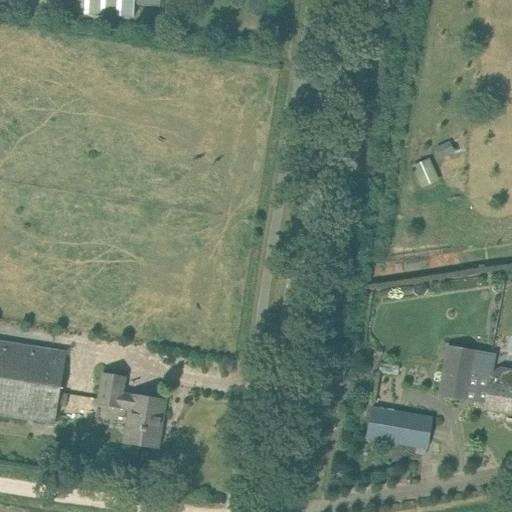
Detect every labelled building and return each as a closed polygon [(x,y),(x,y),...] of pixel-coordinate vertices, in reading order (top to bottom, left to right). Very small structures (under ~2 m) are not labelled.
[(73,0),(73,14),(134,17),(135,4),(158,7),(159,0),(73,0)] [(429,159),(412,167),(422,188),(439,180),(429,159)] [(0,341),(0,415),(54,424),(66,352),(0,341)] [(467,390),(478,392),(481,376),(486,377),(488,377),(491,355),(448,348),(440,397),(466,401),(467,390)] [(124,443),(138,445),(157,448),(165,401),(122,394),(124,377),(103,374),(98,404),(129,409),(124,443)] [(511,380),(488,377),(481,376),(478,392),(488,393),(485,409),(511,413),(511,380)] [(367,439),(426,449),(432,417),(372,407),(367,439)]
